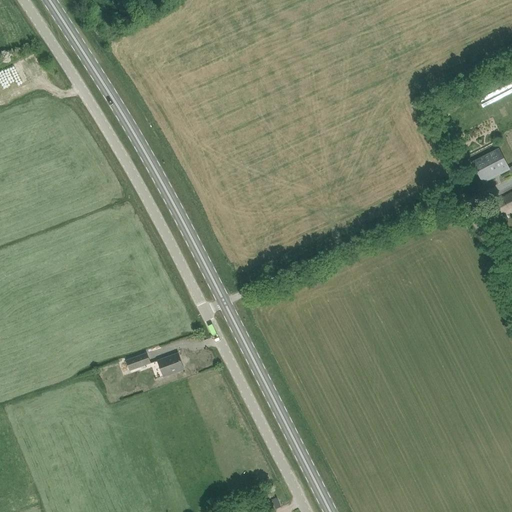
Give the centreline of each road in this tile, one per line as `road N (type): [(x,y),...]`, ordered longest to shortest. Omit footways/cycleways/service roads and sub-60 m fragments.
road 1 (unclassified): [(204,311),(122,157),(22,0)]
road 2 (unclassified): [(511,288),(470,214),(445,203),(223,302)]
road 3 (primary): [(223,302),(134,135),(48,0)]
road 4 (primary): [(329,511),(223,302)]
road 5 (unclassified): [(305,511),(204,311)]
